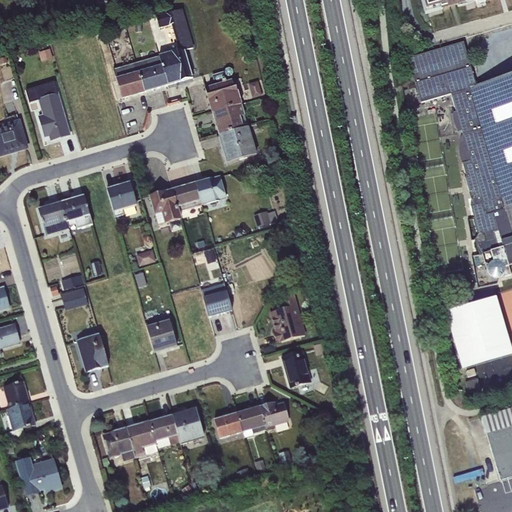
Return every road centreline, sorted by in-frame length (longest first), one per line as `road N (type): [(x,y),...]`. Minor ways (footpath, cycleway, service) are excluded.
road 1 (trunk): [(294,0),(399,511)]
road 2 (trunk): [(434,511),(330,0)]
road 3 (residential): [(5,202),(67,413)]
road 4 (residential): [(67,413),(252,356)]
road 5 (residential): [(176,137),(19,183),(5,202)]
